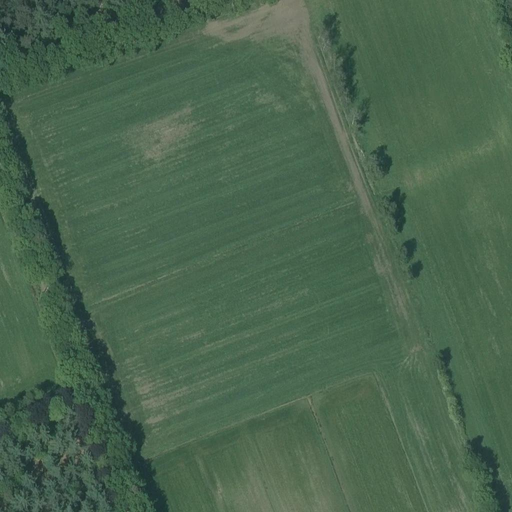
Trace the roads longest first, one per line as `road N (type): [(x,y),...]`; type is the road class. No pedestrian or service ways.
road 1 (track): [(0,169),(127,511)]
road 2 (track): [(0,74),(203,0)]
